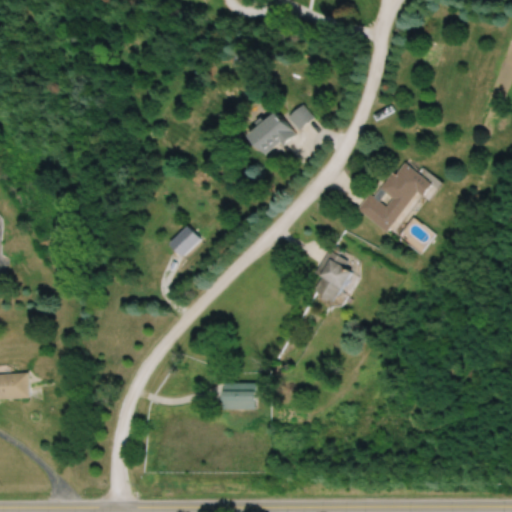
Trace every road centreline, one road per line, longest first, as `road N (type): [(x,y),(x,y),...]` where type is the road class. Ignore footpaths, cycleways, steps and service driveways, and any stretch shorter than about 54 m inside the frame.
road 1 (residential): [(115,504),(117,448),(139,385),(159,352),(335,166),(362,108),(393,0)]
road 2 (tertiary): [(0,505),(511,506)]
